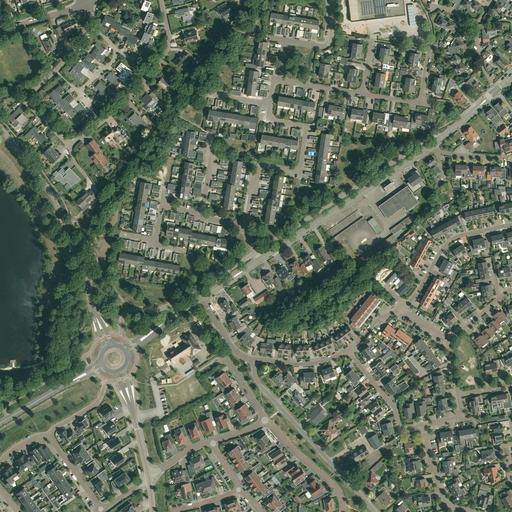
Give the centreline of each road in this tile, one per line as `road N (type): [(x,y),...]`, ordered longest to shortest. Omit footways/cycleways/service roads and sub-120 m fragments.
road 1 (tertiary): [(93,312),(87,271),(57,206),(0,129)]
road 2 (tertiary): [(259,259),(427,147)]
road 3 (residential): [(242,226),(259,165),(300,171),(305,126),(271,119),(270,104)]
road 4 (unclassified): [(374,511),(258,384),(253,360)]
road 5 (residential): [(70,143),(161,61),(169,42),(161,0)]
road 6 (residential): [(70,143),(59,143),(22,101),(88,24)]
road 7 (residential): [(403,305),(448,242),(511,225)]
road 8 (residential): [(343,511),(331,482),(266,421)]
road 9 (residential): [(424,426),(402,431),(395,409),(349,351)]
